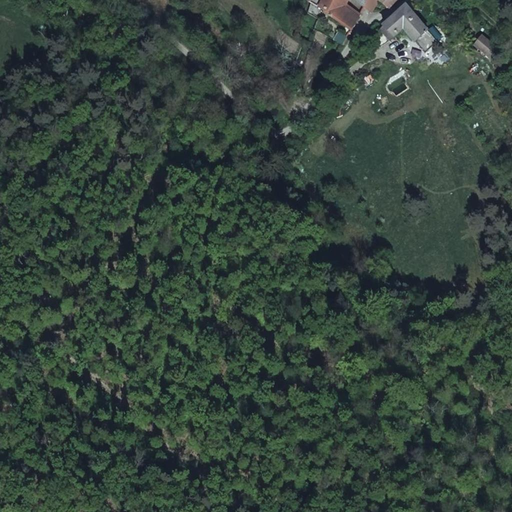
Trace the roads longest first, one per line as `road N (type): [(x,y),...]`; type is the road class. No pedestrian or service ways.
road 1 (residential): [(133,0),(261,118),(282,127),(308,109),(369,21),(412,0)]
road 2 (track): [(238,511),(0,303)]
